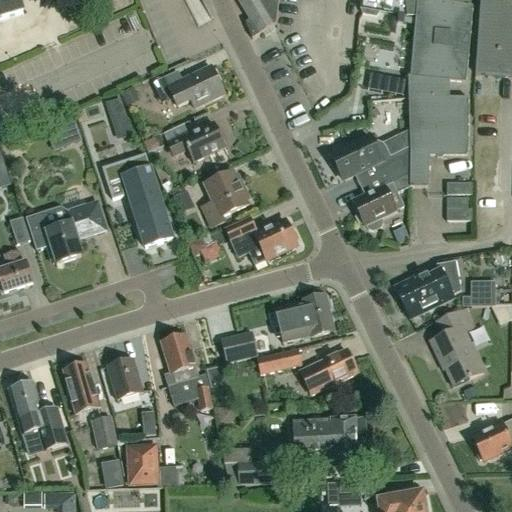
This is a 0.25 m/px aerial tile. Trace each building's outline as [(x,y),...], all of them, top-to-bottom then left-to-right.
[(0,0),(0,22),(23,16),(17,0),(0,0)] [(276,21),(278,0),(236,0),(250,22),(245,25),(252,41),(275,27),(276,21)] [(278,0),(276,21),(286,23),(289,0),(301,0),(314,2),(313,0),(278,0)] [(359,0),(357,16),(357,18),(375,21),(381,13),(406,18),(404,0),(359,0)] [(404,0),(406,18),(415,19),(410,80),(407,80),(409,150),(409,165),(409,179),(409,190),(427,190),(429,158),(434,159),(436,162),(441,162),(443,159),(467,159),(467,102),(448,101),(449,84),(465,85),(472,9),(463,7),(463,0),(404,0)] [(511,0),(479,0),(477,23),(473,76),(511,78),(511,0)] [(191,103),(195,111),(224,97),(210,69),(182,83),(177,74),(153,86),(162,105),(172,100),(177,110),(191,103)] [(367,92),(403,99),(405,85),(370,78),(367,92)] [(137,100),(132,90),(120,96),(125,106),(137,100)] [(106,105),(111,123),(126,118),(120,101),(106,105)] [(193,165),(225,150),(213,126),(167,148),(173,160),(187,153),(193,165)] [(164,148),(160,139),(144,146),(148,155),(164,148)] [(409,165),(409,150),(390,159),(385,149),(381,145),(377,144),(372,144),(369,140),(331,158),(343,183),(373,169),(378,180),(409,165)] [(137,224),(145,250),(172,242),(164,216),(163,216),(151,180),(149,181),(143,162),(98,176),(105,197),(123,191),(126,201),(130,199),(137,224)] [(409,165),(378,180),(383,190),(392,186),(392,188),(409,179),(409,165)] [(201,210),(211,230),(224,224),(222,219),(248,207),(246,203),(248,203),(239,184),(237,185),(232,174),(204,187),(212,205),(201,210)] [(446,198),(471,198),(471,186),(446,186),(446,198)] [(383,190),(353,205),(359,216),(356,217),(360,226),(363,225),(364,228),(366,228),(368,232),(373,234),(380,230),(382,225),(380,221),(395,214),(394,213),(402,209),(391,187),(384,191),(383,190)] [(191,206),(186,194),(171,201),(176,212),(191,206)] [(467,201),(446,201),(445,223),(471,224),(471,211),(467,211),(467,201)] [(106,234),(97,205),(68,214),(60,210),(41,216),(48,237),(43,238),(53,266),(57,265),(58,266),(81,259),(75,242),(94,236),(95,238),(106,234)] [(29,244),(19,210),(6,214),(9,224),(2,227),(6,242),(14,240),(17,248),(29,244)] [(285,224),(269,231),(269,230),(257,235),(251,221),(224,231),(237,261),(249,256),(254,269),(267,263),(281,257),(282,255),(296,249),(295,245),(297,241),(296,239),(294,236),(290,236),(285,224)] [(404,230),(393,235),(397,246),(409,241),(404,230)] [(224,232),(206,237),(212,259),(230,254),(224,232)] [(193,257),(200,254),(198,249),(204,247),(200,239),(188,244),(193,256),(193,257)] [(4,296),(33,287),(26,265),(22,266),(17,254),(5,258),(9,270),(0,273),(0,286),(1,286),(4,296)] [(397,291),(399,295),(397,296),(408,318),(438,304),(440,308),(453,301),(452,298),(460,294),(455,264),(437,268),(439,272),(427,278),(425,275),(410,282),(411,284),(397,291)] [(471,309),(494,309),(494,285),(471,285),(471,309)] [(282,346),(310,339),(310,341),(333,335),(325,300),(302,305),(302,306),(273,312),(282,346)] [(436,324),(443,338),(429,345),(451,390),(483,375),(465,335),(475,330),(465,310),(436,324)] [(226,367),(258,358),(251,334),(219,342),(226,367)] [(195,369),(196,368),(192,354),(190,355),(185,339),(161,346),(170,375),(164,377),(168,389),(191,382),(195,393),(199,414),(213,411),(205,377),(198,379),(195,369)] [(345,352),(318,365),(298,375),(310,399),(329,390),(356,377),(345,352)] [(277,373),(301,368),(297,353),(273,358),(274,360),(255,364),(258,374),(276,370),(277,373)] [(115,401),(116,402),(142,395),(142,394),(141,394),(133,363),(133,362),(106,369),(106,371),(107,370),(116,401),(115,401)] [(99,410),(87,367),(62,374),(75,417),(99,410)] [(18,423),(22,436),(44,429),(50,451),(68,447),(58,410),(42,414),(34,386),(22,389),(20,386),(13,388),(12,392),(8,393),(17,423),(18,423)] [(462,394),(466,402),(478,397),(474,389),(462,394)] [(117,448),(111,419),(91,424),(97,452),(117,448)] [(295,465),(357,461),(355,437),(365,436),(364,421),(355,422),(355,420),(292,424),(295,465)] [(155,440),(154,421),(144,421),(145,441),(155,440)] [(511,422),(501,428),(501,426),(488,432),(488,433),(472,440),(478,452),(474,453),(479,463),(482,462),(484,465),(511,451),(511,422)] [(128,451),(129,487),(156,485),(154,450),(128,451)] [(239,489),(281,487),(280,470),(261,470),(261,467),(251,467),(250,452),(223,453),(223,467),(227,484),(239,483),(239,489)] [(117,464),(100,467),(105,491),(122,488),(117,464)] [(338,498),(364,497),(363,485),(326,486),(328,508),(338,508),(338,498)] [(404,493),(377,498),(380,511),(422,511),(420,497),(406,499),(404,493)] [(46,510),(60,510),(59,511),(73,511),(73,496),(59,496),(45,496),(46,510)]
